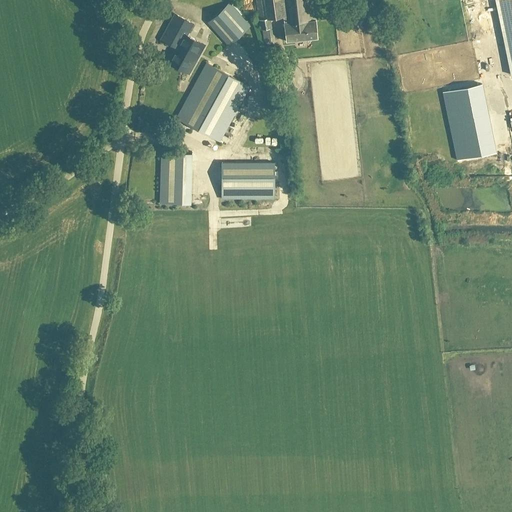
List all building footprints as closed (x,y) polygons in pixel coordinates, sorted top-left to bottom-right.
[(287,42),(318,39),(316,21),(312,21),(310,0),(256,0),(259,20),(260,30),(271,29),(270,19),(284,17),(285,23),(284,23),(287,42)] [(251,27),(229,3),(208,22),(229,46),(251,27)] [(189,74),(205,45),(188,35),(194,24),(175,14),(161,40),(175,47),(167,62),(189,74)] [(251,87),(207,63),(176,119),(219,142),(251,87)] [(478,82),(440,90),(454,159),(493,151),(478,82)] [(237,125),(233,132),(240,135),(244,128),(237,125)] [(192,154),(162,153),(160,204),(190,205),(192,154)] [(274,164),(222,164),(221,200),(274,201),(274,164)]
